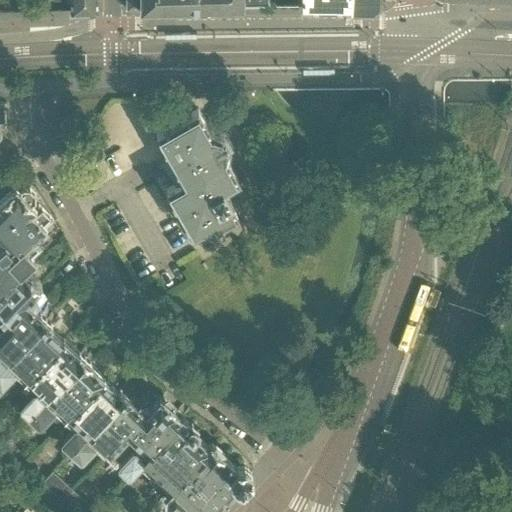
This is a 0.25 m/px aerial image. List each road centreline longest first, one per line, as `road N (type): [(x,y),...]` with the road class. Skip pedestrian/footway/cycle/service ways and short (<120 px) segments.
road 1 (residential): [(0,164),(19,145),(39,151),(143,338),(308,478)]
road 2 (residential): [(415,51),(418,229),(372,364)]
road 3 (tertiary): [(414,29),(111,25)]
road 4 (residential): [(329,489),(359,423),(372,364)]
road 5 (residential): [(372,364),(308,478)]
